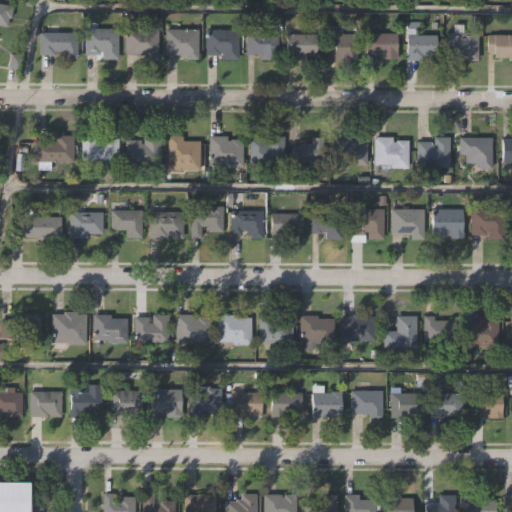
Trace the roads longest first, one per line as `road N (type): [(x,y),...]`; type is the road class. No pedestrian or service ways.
road 1 (residential): [(511,457),(0,454)]
road 2 (residential): [(0,96),(511,98)]
road 3 (residential): [(0,275),(511,276)]
